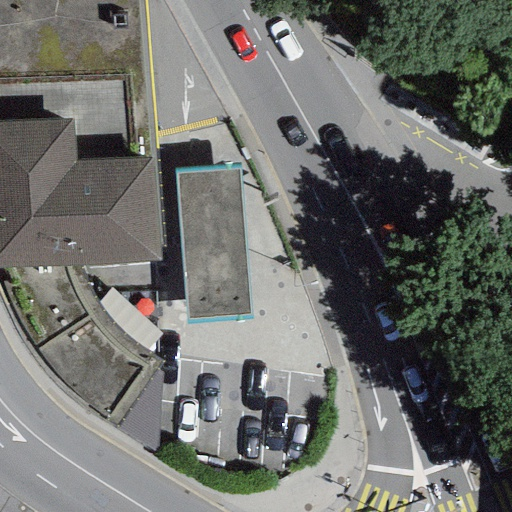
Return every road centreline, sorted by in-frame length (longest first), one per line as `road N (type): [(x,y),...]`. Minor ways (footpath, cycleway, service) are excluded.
road 1 (primary): [(240,0),(458,403),(503,511)]
road 2 (primary): [(202,0),(214,58),(286,179),(379,376),(382,511)]
road 3 (secondary): [(125,511),(42,463),(0,423)]
